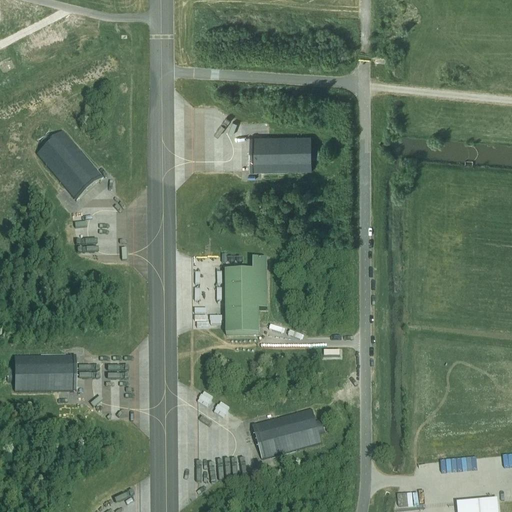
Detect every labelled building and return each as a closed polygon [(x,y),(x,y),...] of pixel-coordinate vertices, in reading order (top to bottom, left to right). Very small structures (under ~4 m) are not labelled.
[(60,184),(64,189),(75,202),(103,180),(95,170),(93,169),(94,168),(93,166),(92,167),(63,132),(55,139),(51,134),(39,143),(44,148),(36,155),(60,184)] [(249,137),(250,172),(261,172),(264,172),(264,173),(267,173),(267,172),(311,171),(311,160),(318,160),(318,146),(311,146),(311,136),(273,136),(267,136),(249,137)] [(226,337),(259,337),(259,325),(259,324),(259,313),(259,312),(267,312),(267,261),(257,261),(253,261),(253,273),(225,273),(226,329),(226,337)] [(75,357),(63,357),(61,357),(61,355),(58,355),(58,357),(14,357),(14,367),(7,368),(7,382),(14,382),(14,393),(52,392),(58,392),(76,392),(75,357)] [(323,426),(322,421),(315,422),(312,411),(275,421),(254,427),(252,427),(261,461),(271,458),(273,458),(275,457),(276,459),(278,458),(278,456),(321,444),(318,435),(325,433),(323,426)]
